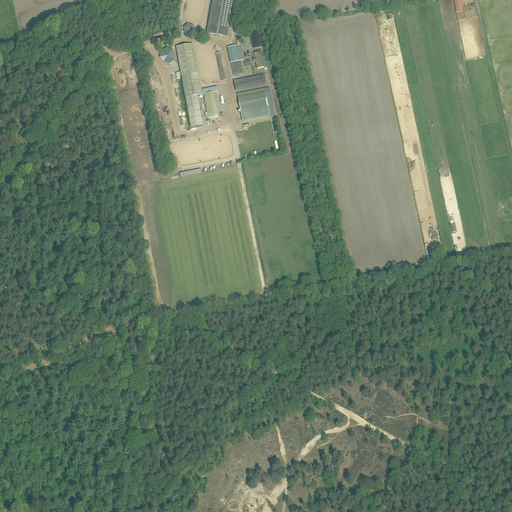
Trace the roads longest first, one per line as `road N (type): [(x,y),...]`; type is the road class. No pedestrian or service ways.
road 1 (unclassified): [(511,250),(158,316)]
road 2 (track): [(109,67),(158,316)]
road 3 (track): [(0,192),(150,0)]
road 4 (track): [(511,506),(352,416)]
road 5 (track): [(352,416),(232,352)]
road 6 (track): [(38,364),(158,316)]
road 7 (track): [(145,391),(125,511)]
